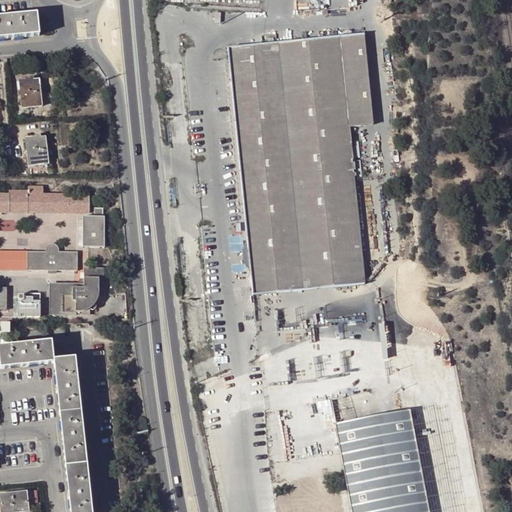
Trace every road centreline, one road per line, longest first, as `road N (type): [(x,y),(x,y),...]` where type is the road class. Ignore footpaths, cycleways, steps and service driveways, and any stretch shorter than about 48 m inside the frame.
road 1 (unclassified): [(281,0),(273,26),(208,34),(199,53),(237,371),(229,426),(246,511)]
road 2 (primary): [(207,511),(167,283),(140,0)]
road 3 (primary): [(121,0),(147,275),(182,506)]
road 4 (unclassified): [(94,47),(118,87),(165,511)]
